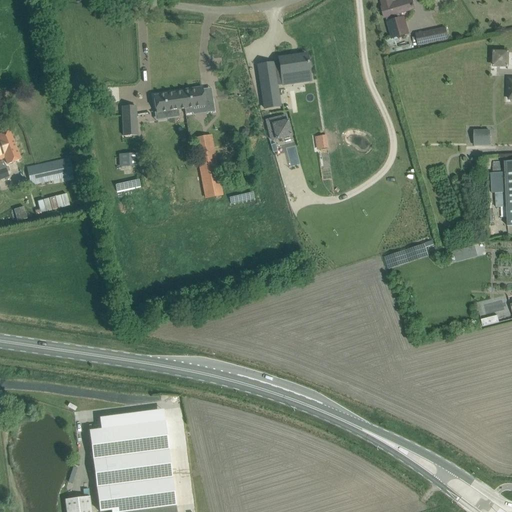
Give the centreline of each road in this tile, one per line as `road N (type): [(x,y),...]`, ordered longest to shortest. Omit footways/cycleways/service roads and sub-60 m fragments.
road 1 (secondary): [(383,440),(224,378),(0,341)]
road 2 (secondary): [(511,509),(427,455),(383,440)]
road 3 (unclassified): [(152,0),(220,11),(293,0)]
